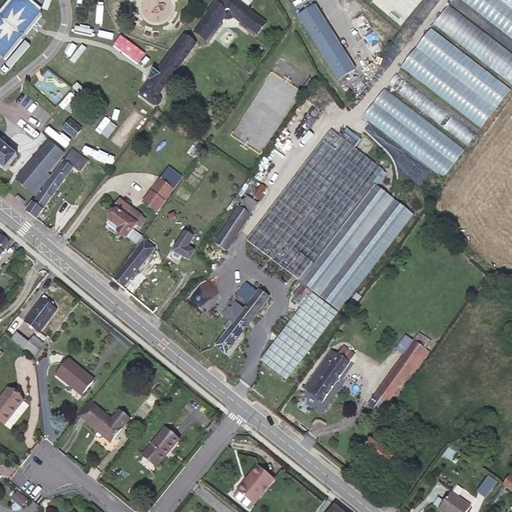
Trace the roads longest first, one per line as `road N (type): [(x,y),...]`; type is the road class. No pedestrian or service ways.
road 1 (secondary): [(0,207),(246,409)]
road 2 (secondary): [(246,409),(374,511)]
road 3 (unknown): [(231,396),(273,298),(233,263)]
road 4 (residential): [(158,511),(246,409)]
road 5 (unknown): [(55,253),(106,186),(123,178),(147,184)]
road 6 (unclassified): [(0,91),(60,39),(63,0)]
